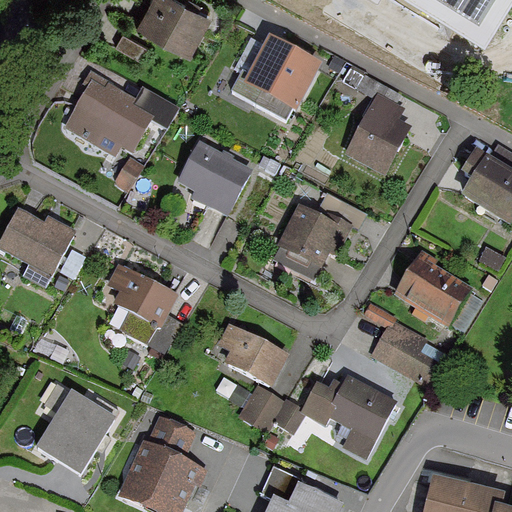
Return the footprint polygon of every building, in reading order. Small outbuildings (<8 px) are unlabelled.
[(212,18),(179,0),(144,0),(126,32),(185,65),(212,18)] [(491,0),(449,0),(480,19),(491,0)] [(320,73),(253,40),(229,89),(249,99),(256,85),(302,108),(320,73)] [(127,101),(88,81),(59,136),(102,158),(108,146),(140,163),(159,127),(123,109),(127,101)] [(405,117),(375,99),(338,160),(379,185),(406,139),(395,132),(405,117)] [(250,178),(196,151),(174,196),(228,222),(250,178)] [(511,227),(511,184),(463,160),(441,202),(508,236),(511,227)] [(314,221),(298,212),(266,271),(320,299),(363,220),(325,200),(314,221)] [(42,233),(9,215),(0,232),(0,255),(28,270),(21,283),(42,294),(72,237),(46,224),(42,233)] [(438,267),(420,255),(389,302),(436,333),(461,297),(431,278),(438,267)] [(178,305),(121,273),(101,309),(157,341),(178,305)] [(453,358),(375,315),(353,356),(431,398),(453,358)] [(286,364),(230,335),(211,371),(267,401),(286,364)] [(332,394),(317,387),(298,428),(325,440),(331,428),(346,435),(337,455),(364,468),(392,406),(342,383),(332,394)] [(114,423),(68,396),(32,457),(78,484),(114,423)] [(137,449),(109,505),(123,511),(183,511),(202,475),(185,466),(199,438),(163,420),(147,454),(137,449)] [(347,511),(276,478),(259,511),(347,511)] [(495,500),(432,485),(425,511),(502,511),(493,510),(495,500)]
